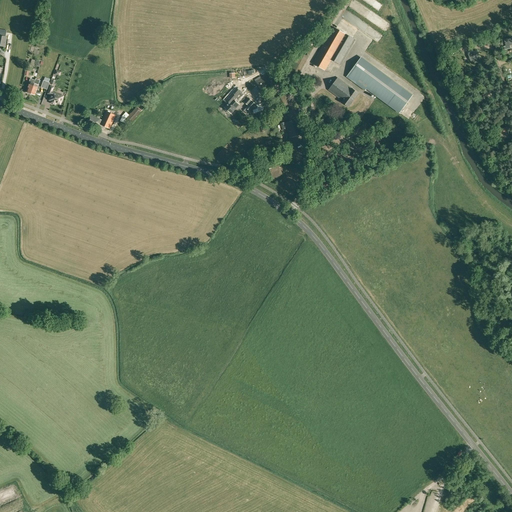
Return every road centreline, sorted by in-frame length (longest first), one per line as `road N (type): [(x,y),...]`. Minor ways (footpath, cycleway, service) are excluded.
road 1 (secondary): [(511,495),(289,214)]
road 2 (secondary): [(289,214),(222,176),(0,103)]
road 3 (residential): [(295,206),(307,134),(278,63),(348,0)]
